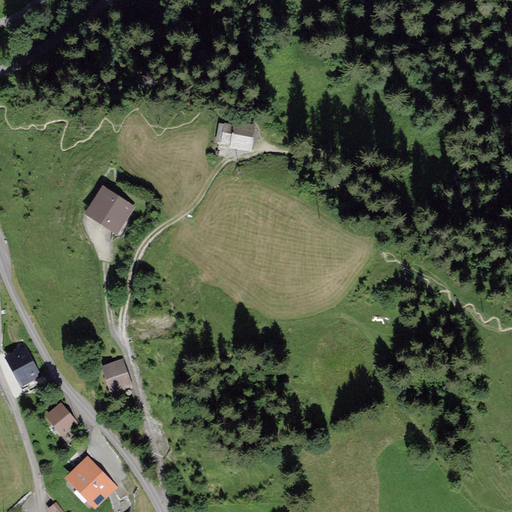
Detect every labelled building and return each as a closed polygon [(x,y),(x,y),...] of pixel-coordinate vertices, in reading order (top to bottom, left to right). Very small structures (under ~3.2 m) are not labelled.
[(237,126),(236,130),(221,127),(219,139),(234,142),(234,145),(249,148),(253,128),(237,126)] [(104,194),(92,213),(105,221),(103,225),(113,232),(128,209),(104,194)] [(122,363),(106,369),(114,389),(130,384),(122,363)] [(62,406),(50,416),(63,432),(75,422),(62,406)] [(98,474),(87,463),(71,479),(95,504),(111,489),(102,478),(106,475),(102,471),(98,474)]
